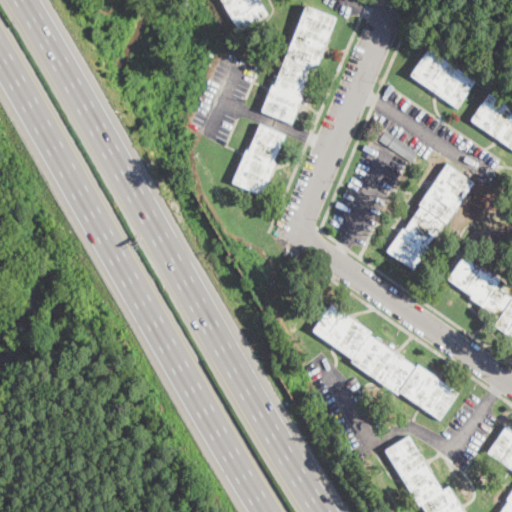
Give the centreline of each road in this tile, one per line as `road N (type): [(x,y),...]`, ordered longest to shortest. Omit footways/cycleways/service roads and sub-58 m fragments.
road 1 (motorway): [(321,511),(24,0)]
road 2 (motorway): [(0,51),(256,497)]
road 3 (tertiary): [(297,233),(511,383)]
road 4 (residential): [(297,233),(397,0)]
